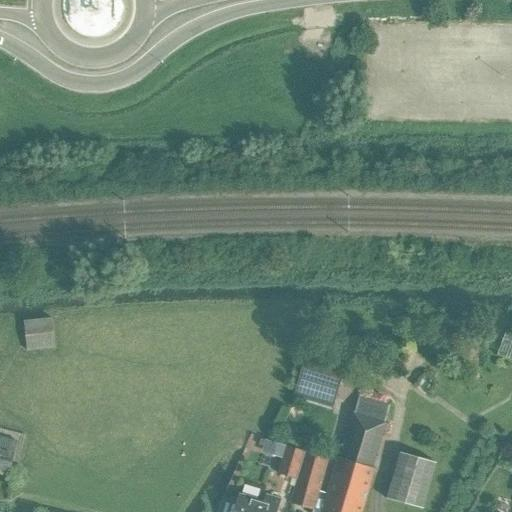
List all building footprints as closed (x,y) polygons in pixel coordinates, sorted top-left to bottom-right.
[(26,351),(55,347),(51,318),(23,322),(26,351)] [(318,387),(336,393),(349,354),(322,346),(316,361),(305,358),(298,381),(305,383),(301,394),(315,397),(318,387)] [(361,511),(374,468),(371,467),(390,406),(359,396),(340,458),(337,457),(320,511),(361,511)] [(0,471),(9,474),(17,441),(0,437),(0,471)] [(295,478),(303,452),(286,447),(278,473),(295,478)] [(386,499),(421,508),(435,463),(401,452),(386,499)] [(289,504),(312,510),(327,459),(304,453),(289,504)] [(274,511),(278,501),(265,497),(262,503),(238,496),(233,511),(274,511)]
